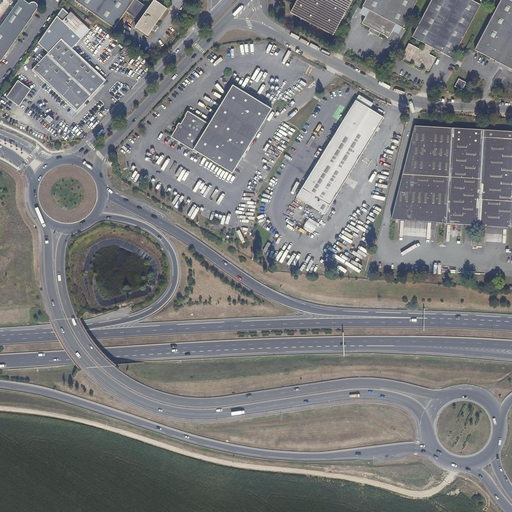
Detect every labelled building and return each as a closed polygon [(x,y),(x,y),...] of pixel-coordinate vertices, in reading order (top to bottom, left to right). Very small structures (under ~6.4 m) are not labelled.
[(27,23),(37,10),(38,6),(37,3),(34,2),(32,2),(29,4),(23,0),(19,0),(0,28),(0,61),(3,59),(9,51),(27,23)] [(76,0),(115,28),(127,12),(140,21),(136,27),(149,36),(168,9),(155,0),(149,8),(142,2),(139,1),(139,0),(76,0)] [(333,35),(352,0),(297,0),(290,12),(333,35)] [(419,0),(365,0),(362,6),(368,10),(361,23),(389,38),(396,24),(404,29),(419,0)] [(481,4),(473,0),(430,0),(412,36),(423,42),(420,48),(409,42),(402,56),(429,71),(436,57),(430,53),(433,47),(452,58),(481,4)] [(511,0),(500,0),(474,50),(511,70),(511,0)] [(63,18),(81,36),(89,28),(70,10),(63,18)] [(63,37),(33,69),(77,111),(107,79),(63,37)] [(20,105),(32,88),(18,79),(6,97),(20,105)] [(466,82),(458,79),(454,87),(461,91),(466,82)] [(178,127),(172,136),(194,150),(195,149),(215,161),(229,170),(234,173),(249,149),(258,132),(273,108),(253,96),(234,84),(223,102),(211,122),(210,123),(191,111),(188,116),(184,124),(180,122),(177,126),(178,127)] [(374,104),(359,96),(295,199),(323,217),(354,167),(383,119),(370,110),(374,104)] [(49,114),(44,119),(50,125),(55,120),(49,114)] [(479,213),(483,154),(485,130),(455,128),(413,126),(403,170),(397,191),(391,220),(451,223),(478,225),(479,213)] [(511,131),(488,130),(485,130),(483,154),(479,213),(478,225),(511,226),(511,131)] [(308,217),(303,227),(313,232),(318,222),(308,217)]
